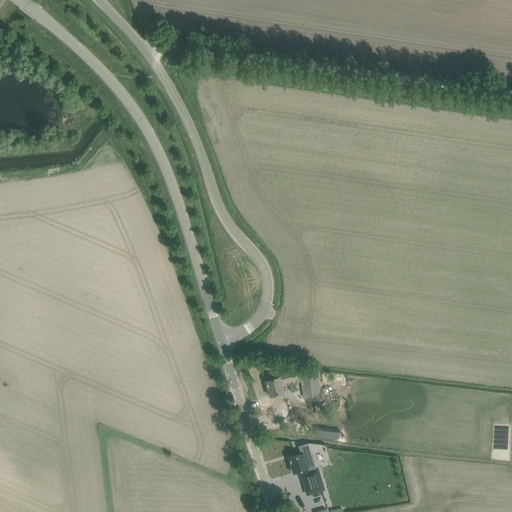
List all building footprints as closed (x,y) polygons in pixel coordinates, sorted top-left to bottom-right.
[(299,371),(296,372),(295,370),(290,372),(278,375),(278,378),(265,382),(270,397),(280,394),(284,392),(281,385),(297,380),(297,381),(298,382),(301,381),(301,385),(303,385),(301,375),(300,375),(299,371)] [(320,396),(317,372),(301,375),(303,385),(305,399),(312,398),(320,396)] [(321,406),(320,396),(312,398),(313,407),(321,406)] [(340,429),(315,426),(314,435),(339,438),(340,429)] [(301,454),(289,458),(293,473),(300,471),(301,473),(301,474),(307,494),(323,489),(317,469),(315,469),(308,444),(299,447),(301,454)] [(326,471),(340,469),(337,449),(323,450),(326,471)]
